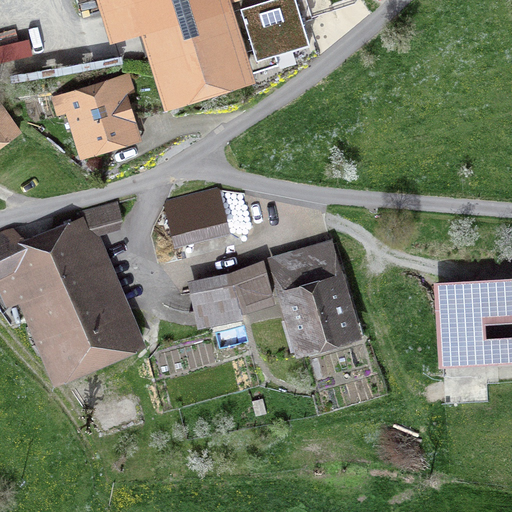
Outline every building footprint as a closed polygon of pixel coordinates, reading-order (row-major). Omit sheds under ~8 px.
[(223,2),(231,0),(101,0),(113,36),(146,26),(168,99),(246,75),(230,23),(223,2)] [(230,23),(246,75),(278,65),(275,55),(309,45),(295,0),(269,0),(240,9),(243,19),(230,23)] [(366,0),(350,0),(337,13),(348,24),(369,3),(366,0)] [(43,13),(0,21),(0,37),(46,28),(43,13)] [(134,144),(129,126),(122,122),(129,115),(126,105),(123,106),(116,84),(72,97),(90,157),(134,144)] [(0,104),(0,146),(20,133),(0,104)] [(175,237),(248,220),(239,183),(166,201),(175,237)] [(50,249),(0,270),(0,286),(9,304),(33,294),(51,337),(39,342),(56,370),(67,377),(76,373),(72,364),(100,352),(103,358),(130,347),(139,337),(131,307),(116,309),(81,222),(50,235),(50,249)] [(14,231),(0,235),(0,259),(27,247),(14,231)] [(290,297),(302,340),(346,328),(331,277),(338,275),(329,241),(270,257),(282,299),(290,297)] [(239,316),(237,308),(271,302),(264,266),(231,274),(233,282),(194,289),(200,323),(239,316)] [(511,290),(438,295),(442,367),(511,362),(511,290)]
